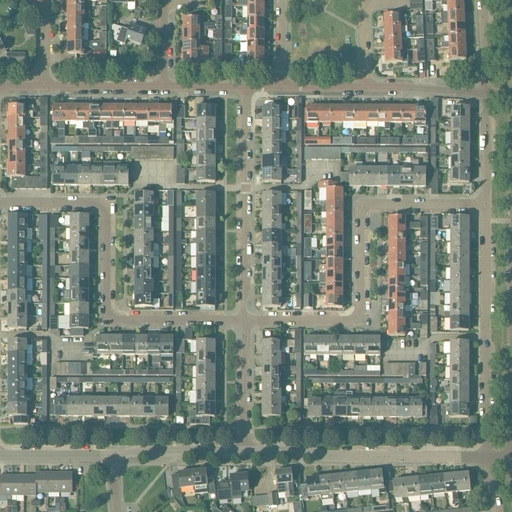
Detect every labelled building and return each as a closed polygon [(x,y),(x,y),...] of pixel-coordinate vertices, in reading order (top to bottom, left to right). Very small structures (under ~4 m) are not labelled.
[(464,13),(463,1),(441,2),(441,6),(447,6),(447,13),(464,13)] [(84,7),(68,7),(68,18),(89,19),(90,19),(90,13),(84,13),(84,7)] [(264,19),(264,7),(248,7),(248,19),(264,19)] [(447,13),(442,14),(442,26),(448,25),(464,25),(464,13),(447,13)] [(384,16),(384,28),(407,27),(407,21),(400,21),(400,16),(384,16)] [(183,19),(183,31),(206,31),(215,31),(222,31),(222,17),(215,17),(215,24),(199,24),(199,19),(183,19)] [(68,18),(68,30),(84,30),(84,25),(89,25),(89,19),(68,18)] [(264,31),(264,19),(248,19),(248,24),(243,24),(243,31),(264,31)] [(465,36),(464,25),(448,25),(448,37),(465,36)] [(145,31),(130,26),(129,30),(122,28),(117,42),(125,45),(127,40),(141,45),(145,31)] [(384,28),(385,40),(401,39),(400,33),(407,33),(407,27),(384,28)] [(84,30),(68,30),(68,42),(84,42),(84,30)] [(181,38),(181,42),(182,43),(183,43),(199,43),(199,36),(206,36),(206,31),(183,31),(183,37),(182,37),(181,38)] [(248,43),(264,43),(264,31),(243,31),(240,31),(240,36),(248,36),(248,43)] [(465,48),(465,36),(448,37),(448,43),(441,43),(441,49),(449,49),(465,48)] [(0,39),(0,54),(9,50),(5,41),(1,42),(0,39)] [(401,50),(401,39),(385,40),(385,52),(401,51),(401,50)] [(68,42),(68,54),(84,55),(84,48),(90,48),(90,42),(84,42),(68,42)] [(106,52),(106,42),(99,42),(99,50),(94,50),(94,59),(106,59),(106,52)] [(199,43),(183,43),(183,55),(209,55),(209,48),(199,48),(199,43)] [(264,43),(248,43),(248,55),(264,55),(264,43)] [(465,48),(449,49),(449,61),(466,61),(465,48)] [(408,50),(401,50),(401,51),(385,52),(386,64),(402,63),(408,63),(408,50)] [(25,54),(7,54),(7,65),(25,65),(25,54)] [(209,55),(183,55),(183,67),(199,67),(199,61),(209,61),(209,55)] [(242,55),(242,71),(258,71),(258,67),(264,67),(264,55),(248,55),(247,55),(242,55)] [(9,105),(9,118),(25,118),(33,118),(33,112),(25,112),(25,106),(9,105)] [(65,138),(65,122),(65,106),(52,106),(52,122),(58,122),(58,138),(50,138),(50,145),(65,145),(65,138)] [(65,122),(76,122),(76,106),(65,106),(65,122)] [(76,106),(76,122),(82,122),(82,130),(88,130),(88,106),(76,106)] [(100,106),(88,106),(88,130),(94,130),(94,123),(100,123),(100,106)] [(112,106),(100,106),(100,123),(106,123),(106,129),(112,129),(112,123),(112,106)] [(112,106),(112,123),(112,129),(119,129),(119,123),(124,123),(124,107),(112,106)] [(136,107),(124,107),(124,123),(136,123),(136,107)] [(136,123),(147,123),(147,107),(136,107),(136,123)] [(159,127),(159,107),(147,107),(147,123),(148,123),(148,128),(155,128),(155,127),(159,127)] [(159,107),(159,127),(159,133),(166,133),(166,123),(171,123),(172,107),(159,107)] [(197,120),(215,120),(215,107),(197,107),(197,120)] [(263,107),(263,120),(281,120),(281,113),(289,113),(289,107),(263,107)] [(305,109),(304,123),(306,123),(318,123),(318,107),(306,107),(306,109),(305,109)] [(318,107),(318,123),(323,123),(323,127),(330,127),(330,124),(330,107),(318,107)] [(342,124),(342,107),(330,107),(330,124),(342,124)] [(354,124),(354,107),(342,107),(342,124),(354,124)] [(366,124),(366,107),(354,107),(354,124),(366,124)] [(378,124),(378,107),(366,107),(366,124),(378,124)] [(390,107),(378,107),(378,124),(385,124),(385,130),(390,130),(390,124),(389,124),(390,107)] [(401,124),(401,107),(390,107),(389,124),(390,124),(401,124)] [(401,107),(401,124),(413,124),(413,107),(401,107)] [(413,124),(413,127),(425,127),(425,124),(425,108),(413,107),(413,124)] [(451,121),(469,121),(469,108),(451,108),(451,121)] [(25,130),(25,118),(9,118),(9,130),(25,130)] [(197,132),(215,132),(215,120),(197,120),(197,132)] [(263,132),(281,132),(281,120),(263,120),(263,132)] [(469,121),(451,121),(451,133),(469,133),(469,121)] [(25,142),(25,130),(9,130),(9,142),(25,142)] [(197,145),(215,145),(215,132),(197,132),(197,140),(192,140),(192,145),(197,145)] [(263,145),(281,145),(281,132),(263,132),(263,145)] [(469,133),(451,133),(451,146),(469,146),(469,133)] [(413,139),(413,146),(423,146),(427,146),(427,137),(413,137),(413,139)] [(25,142),(9,142),(9,153),(25,153),(25,147),(32,147),(32,142),(25,142)] [(215,158),(215,145),(197,145),(197,153),(192,153),(192,157),(197,157),(215,158)] [(263,158),(281,158),(281,145),(263,145),(263,158)] [(469,146),(451,146),(451,158),(469,158),(469,146)] [(25,165),(25,153),(9,153),(9,165),(25,165)] [(215,170),(215,158),(197,157),(197,170),(215,170)] [(263,158),(263,170),(281,170),(281,158),(263,158)] [(469,158),(451,158),(451,171),(469,171),(469,158)] [(413,161),(413,169),(413,187),(426,187),(426,169),(418,169),(418,161),(413,161)] [(115,168),(115,186),(128,186),(128,168),(121,168),(121,162),(116,162),(116,168),(115,168)] [(12,177),(18,177),(25,177),(25,171),(30,171),(30,165),(25,165),(9,165),(9,171),(7,172),(7,177),(9,177),(12,177)] [(362,169),(362,187),(375,187),(375,169),(368,169),(368,166),(362,166),(362,169)] [(65,185),(65,168),(52,168),(52,185),(65,185)] [(77,185),(77,168),(65,168),(65,185),(77,185)] [(90,168),(77,168),(77,185),(90,186),(90,168)] [(90,186),(102,186),(102,168),(90,168),(90,186)] [(115,186),(115,168),(102,168),(102,186),(115,186)] [(362,187),(362,169),(349,169),(349,187),(362,187)] [(387,169),(375,169),(375,187),(387,187),(387,169)] [(400,169),(387,169),(387,187),(400,187),(400,169)] [(413,169),(400,169),(400,187),(413,187),(413,169)] [(197,170),(197,183),(215,183),(215,170),(197,170)] [(263,170),(263,183),(281,183),(281,176),(281,175),(286,175),(286,170),(281,170),(263,170)] [(301,170),(296,170),(290,170),(290,177),(296,177),(297,183),(301,183),(301,170)] [(469,171),(451,171),(451,194),(464,194),(464,184),(469,184),(469,171)] [(25,177),(18,177),(18,190),(26,190),(26,177),(25,177)] [(327,201),(343,201),(343,189),(337,189),(337,183),(318,183),(318,189),(327,189),(327,201)] [(135,193),(135,206),(153,206),(153,199),(157,199),(158,192),(153,192),(153,193),(135,193)] [(197,206),(215,206),(215,194),(197,194),(197,206)] [(263,207),(281,207),(281,194),(263,194),(263,207)] [(343,201),(327,201),(327,213),(343,213),(343,201)] [(135,206),(135,219),(153,219),(153,206),(135,206)] [(197,219),(215,219),(215,206),(197,206),(197,219)] [(263,219),(281,219),(281,207),(263,207),(263,219)] [(321,220),(321,225),(327,225),(343,225),(343,213),(327,213),(327,220),(321,220)] [(9,216),(9,229),(27,229),(27,221),(33,221),(33,216),(9,216)] [(39,216),(39,229),(47,229),(47,216),(39,216)] [(50,216),(50,229),(55,229),(59,229),(59,216),(50,216)] [(71,229),(89,229),(89,216),(71,216),(71,229)] [(405,229),(405,230),(420,230),(420,229),(427,229),(427,218),(420,218),(420,224),(405,224),(405,217),(389,217),(389,229),(405,229)] [(451,217),(451,230),(469,230),(469,217),(451,217)] [(153,219),(135,219),(135,232),(153,232),(153,219)] [(197,232),(215,232),(215,219),(197,219),(197,232)] [(263,232),(281,232),(281,219),(263,219),(263,232)] [(327,237),(343,237),(343,225),(327,225),(327,237)] [(9,241),(27,241),(27,229),(9,229),(9,241)] [(47,241),(47,229),(39,229),(39,242),(42,242),(42,241),(47,241)] [(89,241),(89,229),(71,229),(71,241),(89,241)] [(389,229),(389,241),(405,241),(405,230),(405,229),(389,229)] [(451,230),(451,243),(469,243),(469,230),(451,230)] [(153,232),(135,232),(135,244),(153,244),(153,232)] [(193,244),(193,245),(197,245),(197,244),(215,245),(215,232),(197,232),(197,240),(193,240),(193,244)] [(263,245),(281,245),(281,232),(263,232),(263,245)] [(343,237),(327,237),(327,249),(343,249),(343,237)] [(9,254),(27,254),(27,241),(9,241),(9,254)] [(71,254),(89,254),(89,241),(71,241),(71,254)] [(405,241),(389,241),(389,253),(405,253),(405,241)] [(469,243),(451,243),(451,256),(469,256),(469,243)] [(153,244),(135,244),(135,257),(153,257),(153,244)] [(197,257),(215,257),(215,245),(197,244),(197,245),(197,257)] [(263,257),(281,257),(281,245),(263,245),(263,257)] [(343,249),(327,249),(327,261),(343,261),(343,249)] [(405,253),(389,253),(389,265),(405,265),(405,253)] [(9,266),(27,266),(27,254),(9,254),(9,266)] [(89,266),(89,254),(71,254),(71,266),(89,266)] [(469,256),(451,256),(451,268),(469,268),(469,256)] [(153,257),(135,257),(135,270),(153,270),(153,257)] [(197,270),(215,270),(215,257),(197,257),(197,270)] [(263,270),(281,270),(281,257),(263,257),(263,270)] [(343,272),(343,261),(327,261),(327,267),(319,267),(319,273),(327,273),(327,272),(343,272)] [(405,265),(389,265),(389,277),(405,277),(405,265)] [(9,279),(27,279),(27,266),(9,266),(9,279)] [(71,279),(89,279),(89,266),(71,266),(71,279)] [(469,268),(451,268),(451,281),(469,281),(469,268)] [(153,270),(135,270),(135,282),(153,282),(153,270)] [(197,282),(215,282),(215,270),(197,270),(197,282)] [(263,283),(281,283),(281,270),(263,270),(263,283)] [(319,273),(319,284),(327,284),(343,284),(343,272),(327,272),(327,273),(319,273)] [(405,277),(389,277),(389,288),(405,289),(405,277)] [(9,292),(27,292),(27,279),(9,279),(9,292)] [(71,292),(89,292),(89,279),(71,279),(71,292)] [(469,281),(451,281),(451,293),(469,294),(469,281)] [(153,282),(135,282),(135,295),(153,295),(153,282)] [(197,295),(215,295),(215,282),(197,282),(197,295)] [(263,295),(281,295),(281,283),(263,283),(263,295)] [(343,284),(327,284),(326,296),(343,296),(343,284)] [(405,289),(389,288),(389,301),(405,301),(412,301),(412,295),(405,295),(405,289)] [(9,292),(9,304),(27,304),(31,304),(31,297),(27,297),(27,292),(9,292)] [(89,304),(89,292),(71,292),(71,299),(63,299),(63,304),(71,304),(89,304)] [(469,294),(451,293),(451,306),(469,306),(469,294)] [(135,295),(135,308),(153,308),(153,300),(158,300),(158,295),(153,295),(135,295)] [(215,296),(215,295),(197,295),(197,302),(193,302),(193,308),(215,308),(215,302),(217,302),(217,296),(215,296)] [(281,295),(263,295),(263,308),(281,308),(281,295)] [(343,296),(326,296),(326,308),(343,308),(343,296)] [(389,301),(389,312),(405,312),(405,307),(412,307),(412,301),(405,301),(389,301)] [(9,317),(27,317),(27,304),(9,304),(9,317)] [(71,317),(89,317),(89,304),(71,304),(71,317)] [(444,314),(444,319),(450,319),(469,319),(469,306),(451,306),(450,314),(444,314)] [(405,312),(389,312),(388,324),(412,324),(412,319),(405,319),(405,312)] [(27,317),(9,317),(9,330),(27,330),(27,317)] [(65,317),(65,330),(71,330),(71,332),(71,337),(84,337),(84,332),(84,330),(89,330),(89,317),(71,317),(65,317)] [(469,319),(450,319),(450,332),(469,332),(469,319)] [(412,324),(388,324),(388,336),(405,336),(405,330),(420,330),(420,339),(427,339),(427,324),(420,324),(412,324)] [(110,355),(110,337),(97,337),(97,342),(94,342),(94,355),(94,358),(98,359),(98,355),(110,355)] [(123,355),(123,337),(110,337),(110,355),(123,355)] [(135,337),(123,337),(123,355),(135,355),(135,337)] [(147,355),(148,338),(135,337),(135,355),(147,355)] [(262,341),(262,354),(281,354),(281,348),(294,348),(294,355),(296,355),(296,354),(301,354),(301,338),(294,338),(294,341),(281,341),(274,341),(274,337),(262,337),(262,341)] [(160,355),(160,338),(148,338),(147,355),(160,355)] [(160,338),(160,355),(173,355),(173,338),(160,338)] [(304,356),(317,356),(317,338),(304,338),(304,356)] [(330,356),(330,338),(317,338),(317,356),(330,356)] [(342,356),(342,338),(330,338),(330,356),(337,356),(337,361),(342,361),(342,356)] [(342,356),(355,356),(355,338),(342,338),(342,356)] [(367,356),(368,338),(355,338),(355,356),(367,356)] [(380,338),(368,338),(367,356),(380,356),(380,338)] [(8,341),(8,353),(27,353),(27,346),(32,346),(32,339),(27,339),(27,341),(8,341)] [(197,354),(215,354),(215,341),(197,341),(197,354)] [(450,355),(469,355),(469,342),(450,342),(450,355)] [(8,366),(27,366),(27,353),(8,353),(8,366)] [(197,354),(197,367),(215,367),(215,354),(197,354)] [(281,367),(281,354),(262,354),(262,367),(281,367)] [(450,355),(450,367),(469,367),(469,355),(450,355)] [(27,379),(27,366),(8,366),(8,378),(27,379)] [(215,367),(197,367),(197,379),(215,379),(215,367)] [(262,379),(281,379),(281,367),(262,367),(262,379)] [(450,380),(469,380),(469,367),(450,367),(450,380)] [(8,391),(27,391),(27,379),(8,378),(8,391)] [(47,391),(47,379),(42,379),(42,384),(38,384),(38,392),(42,392),(42,391),(47,391)] [(57,385),(67,385),(67,379),(56,379),(50,379),(50,391),(56,391),(57,385)] [(215,379),(197,379),(197,392),(215,392),(215,379)] [(280,392),(281,379),(262,379),(262,392),(280,392)] [(469,392),(469,380),(450,380),(450,387),(444,387),(444,393),(450,393),(450,392),(469,392)] [(8,404),(27,404),(27,391),(8,391),(8,404)] [(215,392),(197,392),(197,405),(215,405),(215,392)] [(280,405),(280,392),(262,392),(262,404),(280,405)] [(450,393),(450,405),(468,405),(469,392),(450,392),(450,393)] [(346,418),(359,418),(359,399),(352,399),(352,393),(346,393),(346,394),(346,399),(347,399),(346,418)] [(334,399),(334,417),(346,418),(347,399),(346,399),(346,394),(334,394),(334,399)] [(55,417),(67,417),(67,399),(55,399),(55,417)] [(80,399),(67,399),(67,417),(80,417),(80,399)] [(80,417),(93,417),(93,399),(80,399),(80,417)] [(93,399),(93,417),(106,417),(105,399),(93,399)] [(106,417),(118,417),(118,399),(105,399),(106,417)] [(118,417),(131,417),(130,399),(118,399),(118,417)] [(131,417),(143,417),(143,399),(130,399),(131,417)] [(143,417),(156,417),(156,399),(143,399),(143,417)] [(169,399),(156,399),(156,417),(169,417),(169,399)] [(308,417),(321,417),(321,399),(308,399),(308,400),(304,400),(304,410),(308,410),(308,417)] [(334,417),(334,399),(321,399),(321,417),(334,417)] [(359,399),(359,418),(372,418),(372,399),(359,399)] [(372,399),(372,418),(384,418),(384,400),(372,399)] [(384,400),(384,418),(397,418),(397,400),(384,400)] [(410,418),(410,400),(397,400),(397,418),(410,418)] [(422,400),(410,400),(410,418),(422,418),(422,419),(427,419),(427,400),(422,400)] [(28,417),(27,417),(27,404),(8,404),(8,417),(14,417),(14,425),(28,425),(28,417)] [(280,405),(262,404),(262,418),(280,418),(280,405)] [(215,418),(215,405),(197,405),(197,412),(190,412),(190,425),(210,426),(210,418),(215,418)] [(468,418),(468,405),(450,405),(450,418),(468,418)] [(206,470),(192,471),(194,487),(195,494),(208,493),(208,495),(216,494),(214,480),(207,481),(206,470)] [(276,471),(277,484),(278,494),(286,493),(287,498),(293,497),(292,483),(291,470),(276,471)] [(179,483),(173,484),(174,498),(182,497),(181,488),(194,487),(192,471),(178,472),(179,483)] [(371,490),(378,490),(379,495),(386,494),(385,488),(383,488),(382,471),(369,472),(371,490)] [(369,472),(357,474),(358,492),(359,497),(372,495),(371,490),(369,472)] [(36,493),(48,493),(48,473),(35,473),(36,476),(36,493)] [(48,473),(48,493),(60,493),(60,473),(48,473)] [(72,473),(60,473),(60,493),(72,493),(72,473)] [(456,474),(458,492),(471,491),(469,473),(456,474)] [(346,493),(358,492),(357,474),(344,475),(346,493)] [(456,474),(444,476),(445,494),(452,493),(453,501),(459,500),(458,492),(456,474)] [(249,491),(247,475),(231,476),(231,482),(218,484),(220,501),(242,499),(241,492),(249,491)] [(334,494),(346,493),(344,475),(331,476),(333,494),(334,494)] [(0,496),(11,496),(11,476),(0,476),(0,496)] [(11,496),(24,496),(23,476),(11,476),(11,496)] [(36,476),(23,476),(24,496),(36,496),(36,493),(36,476)] [(333,494),(331,476),(319,478),(321,496),(328,495),(329,500),(334,499),(333,494)] [(433,495),(445,494),(444,476),(431,477),(433,495)] [(418,478),(420,496),(433,495),(431,477),(418,478)] [(308,497),(321,496),(319,478),(306,479),(307,485),(301,485),(302,500),(308,500),(308,497)] [(408,498),(420,496),(418,478),(406,480),(408,498)] [(408,498),(406,480),(393,481),(393,482),(388,483),(389,493),(394,493),(394,499),(403,498),(403,505),(409,504),(408,498)] [(278,507),(277,494),(268,495),(268,507),(278,507)] [(289,511),(300,511),(297,502),(287,506),(289,511)]
